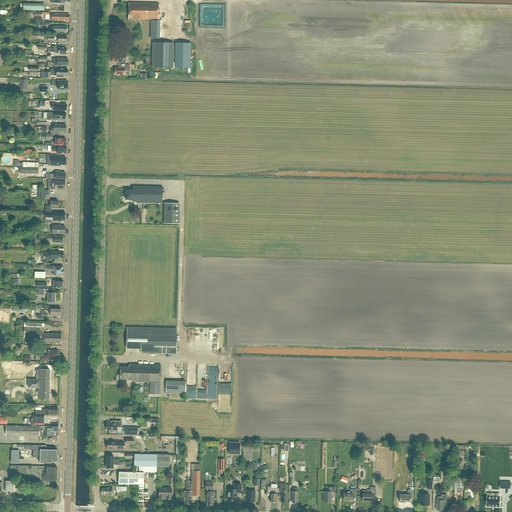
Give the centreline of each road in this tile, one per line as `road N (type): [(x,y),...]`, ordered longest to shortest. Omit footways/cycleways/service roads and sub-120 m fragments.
road 1 (unclassified): [(96,510),(109,0)]
road 2 (secondary): [(69,441),(76,195)]
road 3 (residential): [(63,440),(70,195)]
road 4 (secondary): [(76,195),(81,5)]
road 5 (residential): [(70,195),(74,5)]
